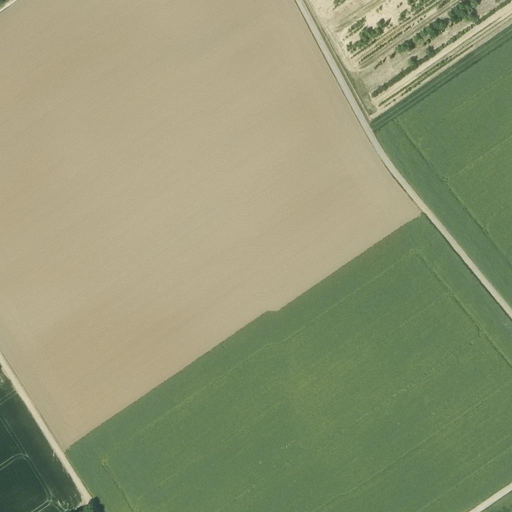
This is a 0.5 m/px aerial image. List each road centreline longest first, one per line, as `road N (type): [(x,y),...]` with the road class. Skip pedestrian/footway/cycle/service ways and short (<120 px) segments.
road 1 (track): [(511,316),(382,156),(297,0)]
road 2 (track): [(84,511),(0,377)]
